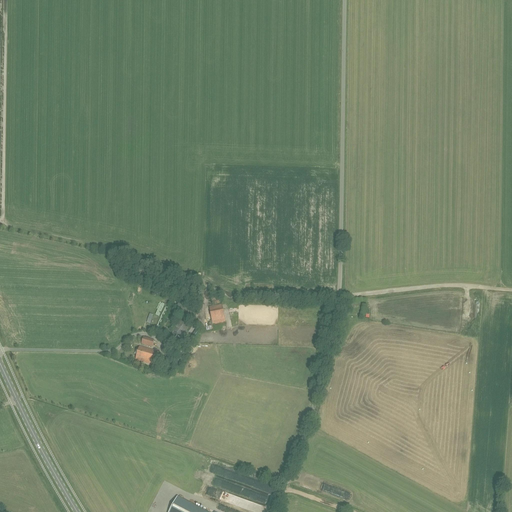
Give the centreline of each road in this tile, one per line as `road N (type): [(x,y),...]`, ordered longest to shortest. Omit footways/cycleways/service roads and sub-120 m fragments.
road 1 (track): [(0,224),(127,251),(229,293),(511,289)]
road 2 (unclassified): [(275,511),(338,307),(344,0)]
road 3 (secondary): [(76,511),(0,363)]
